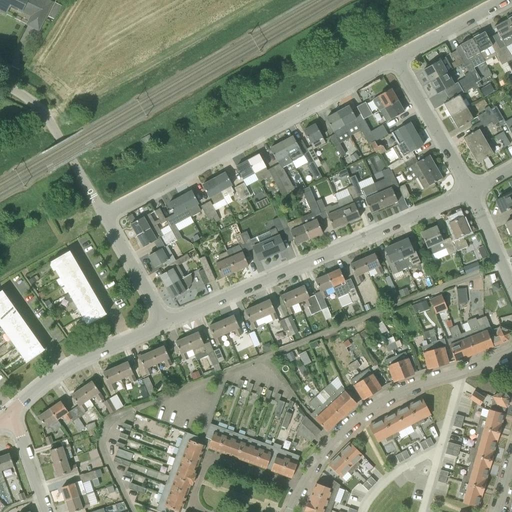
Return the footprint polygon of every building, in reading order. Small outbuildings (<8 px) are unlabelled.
[(0,0),(0,11),(6,15),(9,7),(21,12),(22,10),(44,20),(53,2),(47,0),(0,0)] [(57,21),(63,8),(55,4),(49,17),(57,21)] [(511,58),(506,48),(511,44),(511,29),(507,20),(494,27),(501,41),(497,43),(507,62),(511,59),(511,58)] [(483,59),(494,52),(501,65),(507,62),(497,43),(492,45),(485,32),(472,38),(480,52),(479,53),(482,58),(483,59)] [(465,55),(471,64),(482,58),(479,53),(480,52),(472,38),(460,45),(465,55)] [(461,58),(456,51),(451,54),(455,61),(452,63),(455,68),(464,63),(461,58)] [(473,80),(476,84),(479,82),(481,81),(471,64),(465,55),(461,58),(464,63),(473,80)] [(431,82),(447,72),(446,71),(440,60),(423,69),(431,82)] [(447,72),(431,82),(438,94),(454,85),(447,72)] [(460,88),(473,80),(468,73),(464,75),(465,77),(457,82),(460,88)] [(473,91),(478,88),(476,84),(473,80),(460,88),(464,93),(472,89),(473,91)] [(480,90),(484,97),(494,91),(490,84),(480,90)] [(385,107),(397,100),(391,89),(378,96),(385,107)] [(443,104),(450,116),(466,107),(460,95),(443,104)] [(404,112),(397,100),(385,107),(385,108),(380,111),(386,122),(404,112)] [(370,116),(366,108),(364,109),(361,104),(356,107),(360,115),(363,120),(370,116)] [(355,118),(349,106),(338,112),(348,130),(351,136),(360,131),(369,146),(374,142),(375,141),(373,136),(370,132),(368,129),(363,120),(360,115),(355,118)] [(493,115),(490,109),(489,106),(484,109),(485,112),(477,117),(480,122),(493,115)] [(493,115),(498,123),(500,127),(506,124),(496,106),(490,109),(493,115)] [(466,107),(450,116),(457,129),(474,119),(466,107)] [(351,136),(348,130),(338,112),(326,119),(333,131),(334,134),(329,137),(340,157),(345,154),(340,144),(351,138),(350,136),(351,136)] [(493,126),(498,123),(493,115),(480,122),(476,124),(479,129),(483,127),(483,128),(491,123),(493,126)] [(398,144),(416,134),(410,122),(398,129),(392,133),(398,144)] [(314,162),(316,168),(321,166),(318,159),(313,150),(325,143),(322,137),(315,124),(304,131),(310,143),(312,146),(307,149),(314,162)] [(373,136),(386,129),(383,124),(370,132),(373,136)] [(373,136),(375,141),(388,133),(386,129),(373,136)] [(470,151),(486,142),(479,129),(463,138),(470,151)] [(510,144),(504,134),(503,132),(494,137),(497,142),(500,140),(504,147),(510,144)] [(390,171),(391,170),(404,163),(415,157),(412,151),(423,145),(416,134),(398,144),(399,144),(392,148),(399,160),(388,167),(388,168),(389,170),(390,171)] [(316,168),(314,162),(307,149),(301,152),(293,136),(282,142),(292,162),(304,156),(308,164),(307,165),(315,180),(321,177),(316,168)] [(273,167),(287,192),(294,189),(282,168),(292,163),(292,162),(282,142),(270,149),(276,161),(277,161),(279,164),(273,167)] [(378,147),(374,142),(369,146),(370,145),(376,154),(379,152),(380,155),(386,151),(383,146),(379,146),(378,147)] [(493,154),(486,142),(470,151),(477,163),(493,154)] [(359,158),(355,153),(350,158),(354,163),(359,158)] [(287,192),(273,167),(267,171),(265,167),(266,167),(259,155),(248,161),(254,173),(259,182),(271,176),(281,195),(287,192)] [(429,156),(416,163),(423,174),(435,167),(429,156)] [(254,173),(248,161),(236,167),(243,179),(244,178),(246,182),(256,177),(254,173)] [(407,168),(404,163),(391,170),(394,176),(395,175),(406,168),(407,168)] [(417,178),(415,179),(419,184),(421,183),(424,189),(430,185),(442,178),(435,167),(423,174),(417,178)] [(378,193),(384,207),(397,202),(391,187),(397,184),(394,176),(391,170),(390,171),(389,170),(388,168),(384,170),(389,182),(376,188),(378,193)] [(348,176),(346,170),(338,173),(341,179),(348,176)] [(225,173),(214,179),(224,197),(229,195),(230,197),(234,195),(233,193),(234,192),(231,186),(232,185),(225,173)] [(353,185),(358,183),(359,183),(355,175),(350,177),(353,185)] [(223,197),(224,197),(214,179),(202,185),(209,197),(210,197),(212,200),(206,203),(206,204),(213,216),(215,221),(219,219),(215,211),(227,204),(224,199),(223,197)] [(244,183),(239,186),(246,198),(250,196),(244,183)] [(353,185),(358,197),(363,195),(358,183),(353,185)] [(384,207),(378,193),(376,188),(374,183),(360,189),(371,213),(384,207)] [(358,197),(353,185),(347,188),(352,199),(358,197)] [(404,199),(409,196),(404,185),(399,188),(404,199)] [(246,198),(239,186),(234,188),(241,201),(243,204),(248,202),(246,198)] [(294,189),(287,192),(289,196),(297,191),(295,187),(294,189)] [(321,213),(315,202),(310,190),(303,193),(312,213),(300,218),(310,239),(323,233),(315,216),(321,213)] [(192,191),(180,197),(191,217),(201,212),(197,204),(198,203),(192,191)] [(511,193),(511,194),(496,201),(501,213),(511,208),(511,193)] [(341,209),(347,223),(360,217),(354,203),(350,195),(337,201),(338,204),(341,209)] [(175,236),(177,240),(182,238),(178,231),(193,223),(191,218),(191,217),(180,197),(168,203),(174,214),(166,219),(167,221),(169,225),(172,231),(175,236)] [(347,223),(341,209),(338,204),(332,207),(330,206),(325,208),(321,199),(315,202),(321,213),(326,211),(327,215),(333,229),(347,223)] [(213,216),(206,204),(206,203),(200,206),(207,219),(213,216)] [(162,224),(167,221),(166,219),(165,219),(160,208),(155,211),(162,224)] [(132,214),(128,217),(131,223),(136,221),(132,214)] [(131,224),(137,235),(154,226),(147,214),(131,224)] [(300,218),(287,224),(284,215),(278,218),(283,229),(288,227),(296,245),(310,239),(300,218)] [(246,231),(241,234),(248,251),(253,248),(259,261),(285,249),(277,232),(283,229),(278,218),(272,220),(276,228),(269,231),(269,232),(250,240),(246,231)] [(450,236),(456,252),(468,246),(465,240),(464,240),(462,235),(469,232),(462,218),(449,223),(454,234),(450,236)] [(175,236),(172,231),(169,225),(160,230),(157,225),(154,226),(137,235),(144,247),(156,240),(160,238),(162,242),(175,236)] [(443,241),(436,227),(421,233),(431,255),(446,249),(448,255),(456,252),(450,236),(449,236),(450,238),(443,241)] [(248,266),(243,253),(248,251),(241,234),(235,236),(238,244),(226,250),(226,252),(227,252),(235,272),(248,266)] [(177,240),(175,236),(162,242),(165,247),(149,256),(155,267),(165,262),(167,266),(168,265),(168,264),(184,256),(181,251),(173,256),(169,250),(167,246),(175,241),(177,240)] [(403,257),(402,258),(407,268),(419,263),(420,262),(413,245),(410,246),(407,239),(397,244),(403,257)] [(407,268),(402,258),(403,257),(397,244),(386,249),(388,255),(386,256),(393,274),(401,270),(407,268)] [(52,261),(56,269),(74,259),(70,251),(52,261)] [(480,254),(482,259),(489,257),(486,251),(480,254)] [(222,277),(235,272),(227,252),(226,252),(218,256),(219,258),(217,263),(216,264),(222,277)] [(166,287),(184,277),(178,266),(190,259),(187,254),(184,256),(168,264),(168,265),(171,269),(160,276),(166,287)] [(375,254),(362,259),(368,271),(375,268),(378,275),(383,273),(375,254)] [(199,259),(202,268),(203,270),(209,283),(215,280),(205,256),(199,259)] [(79,267),(74,259),(56,269),(61,277),(79,267)] [(368,271),(362,259),(350,264),(358,284),(363,282),(360,275),(368,271)] [(419,264),(421,270),(425,278),(427,277),(429,275),(430,275),(424,262),(419,264)] [(467,274),(480,269),(478,262),(464,267),(467,274)] [(83,275),(79,267),(61,277),(65,285),(83,275)] [(209,283),(203,270),(202,268),(197,269),(198,272),(204,285),(209,283)] [(348,294),(347,291),(354,288),(351,281),(346,284),(340,269),(327,274),(332,286),(335,292),(338,298),(348,294)] [(184,277),(166,287),(173,299),(189,290),(188,288),(190,285),(191,282),(191,278),(190,274),(184,277)] [(315,295),(321,311),(328,308),(323,298),(328,296),(327,295),(335,292),(332,286),(327,274),(315,280),(320,292),(314,294),(315,295)] [(88,283),(83,275),(65,285),(70,293),(88,283)] [(392,300),(399,297),(393,286),(389,276),(384,278),(389,288),(387,289),(392,300)] [(74,301),(92,291),(88,283),(70,293),(74,301)] [(321,311),(315,295),(309,297),(304,285),(293,291),(298,303),(300,307),(306,304),(311,315),(321,311)] [(352,303),(359,300),(354,288),(347,291),(348,294),(352,303)] [(401,297),(409,294),(406,288),(399,291),(401,297)] [(458,303),(467,302),(465,288),(456,289),(458,303)] [(97,298),(92,291),(74,301),(79,309),(97,298)] [(301,311),(300,307),(298,303),(293,291),(281,296),(289,315),(294,313),(295,314),(301,311)] [(436,314),(447,309),(442,296),(430,301),(436,314)] [(0,314),(12,305),(7,298),(0,302),(0,314)] [(101,306),(97,298),(79,309),(83,317),(101,306)] [(257,305),(265,323),(272,319),(273,321),(278,319),(270,300),(257,305)] [(428,308),(426,302),(416,305),(418,312),(428,308)] [(0,314),(0,323),(1,325),(18,313),(12,305),(0,314)] [(258,326),(265,323),(257,305),(245,310),(253,330),(258,327),(258,326)] [(106,314),(101,306),(83,317),(88,325),(106,314)] [(23,320),(18,313),(1,325),(6,332),(23,320)] [(234,315),(221,321),(227,333),(234,330),(237,336),(242,334),(234,315)] [(301,339),(291,316),(284,320),(289,330),(294,342),(301,339)] [(484,325),(492,346),(508,340),(511,332),(500,327),(491,330),(486,316),(483,317),(484,325)] [(492,346),(484,325),(483,317),(476,320),(476,318),(471,319),(483,350),(492,346)] [(474,354),(483,350),(471,319),(467,321),(468,322),(463,324),(466,332),(474,354)] [(28,328),(23,320),(6,332),(11,339),(28,328)] [(284,332),(289,330),(284,320),(279,322),(284,332)] [(227,333),(221,321),(209,326),(217,345),(223,343),(220,336),(227,333)] [(388,332),(389,331),(382,322),(377,325),(383,335),(388,332)] [(474,354),(466,332),(461,334),(457,325),(453,327),(465,357),(474,354)] [(465,357),(453,327),(448,328),(452,338),(447,340),(455,361),(465,357)] [(33,335),(28,328),(11,339),(17,347),(33,335)] [(195,355),(206,350),(204,344),(198,332),(187,337),(195,355)] [(254,332),(248,334),(254,346),(260,343),(254,332)] [(39,342),(33,335),(17,347),(22,354),(39,342)] [(188,358),(195,355),(187,337),(175,342),(184,361),(188,359),(188,358)] [(332,357),(338,354),(331,340),(325,343),(332,357)] [(448,363),(444,347),(442,340),(432,343),(438,366),(448,363)] [(22,354),(27,362),(44,350),(39,342),(22,354)] [(438,366),(432,343),(421,346),(423,352),(423,353),(427,369),(438,366)] [(164,346),(152,351),(157,363),(164,360),(167,367),(172,365),(164,346)] [(213,351),(218,363),(224,361),(219,349),(213,351)] [(157,363),(152,351),(139,357),(147,375),(152,373),(151,371),(158,369),(156,364),(157,363)] [(214,370),(203,374),(204,377),(221,370),(218,363),(213,351),(207,354),(214,370)] [(312,356),(310,351),(306,353),(306,352),(299,355),(305,366),(311,363),(309,358),(312,356)] [(405,352),(395,356),(404,378),(414,374),(411,367),(408,358),(407,358),(405,352)] [(286,355),(289,361),(294,358),(291,353),(286,355)] [(404,378),(395,356),(385,360),(387,366),(394,382),(404,378)] [(408,358),(411,367),(417,365),(414,356),(408,358)] [(357,360),(353,363),(352,363),(356,369),(360,366),(357,360)] [(128,362),(116,367),(121,379),(128,376),(131,383),(136,380),(128,362)] [(359,374),(356,369),(352,363),(348,366),(352,372),(347,375),(354,385),(353,386),(363,400),(372,394),(359,374)] [(121,379),(116,367),(103,372),(111,391),(116,389),(113,383),(121,379)] [(368,368),(359,374),(372,394),(381,388),(372,374),(368,368)] [(92,381),(82,388),(89,399),(95,395),(99,401),(104,398),(92,381)] [(327,387),(349,411),(357,404),(348,395),(341,387),(337,390),(330,383),(327,387)] [(150,397),(156,395),(153,387),(147,390),(150,397)] [(342,417),(349,411),(327,387),(320,393),(326,400),(342,417)] [(83,403),(89,399),(82,388),(71,395),(83,412),(87,410),(87,409),(83,403)] [(493,397),(489,410),(504,414),(506,407),(509,398),(504,390),(493,397)] [(485,398),(474,391),(469,399),(480,406),(485,398)] [(109,399),(116,410),(123,406),(116,395),(109,399)] [(342,417),(326,400),(322,404),(316,397),(312,400),(325,414),(335,424),(342,417)] [(425,422),(423,418),(430,415),(421,398),(419,399),(414,401),(414,402),(408,405),(419,425),(425,422)] [(116,410),(109,399),(104,402),(110,414),(116,410)] [(279,400),(278,403),(274,415),(279,417),(285,402),(279,400)] [(327,431),(335,424),(325,414),(312,400),(309,403),(315,410),(311,414),(327,431)] [(61,401),(50,409),(57,420),(64,415),(68,421),(73,418),(68,412),(61,401)] [(408,405),(402,408),(397,410),(397,411),(395,412),(404,428),(411,425),(412,429),(419,425),(408,405)] [(291,413),(293,410),(288,408),(286,412),(281,426),(286,428),(291,413)] [(57,420),(50,409),(38,416),(46,427),(49,425),(53,432),(62,426),(57,420)] [(487,419),(480,417),(477,426),(499,433),(504,414),(489,410),(487,419)] [(393,413),(393,412),(388,415),(389,415),(383,418),(393,439),(399,435),(398,432),(404,428),(395,412),(393,413)] [(456,414),(454,420),(462,422),(464,417),(456,414)] [(321,431),(305,416),(303,418),(300,423),(315,437),(321,431)] [(85,428),(78,418),(74,421),(73,422),(80,432),(85,428)] [(369,425),(378,442),(385,438),(387,442),(393,439),(383,418),(376,422),(376,421),(371,424),(369,425)] [(461,428),(462,422),(454,420),(453,426),(461,428)] [(86,426),(88,432),(97,428),(95,422),(86,426)] [(226,429),(210,423),(205,437),(211,440),(209,448),(218,451),(226,429)] [(311,442),(315,437),(300,423),(297,429),(296,433),(301,438),(303,435),(311,442)] [(495,447),(499,433),(477,426),(475,433),(478,434),(476,441),(495,447)] [(236,433),(226,429),(218,451),(228,454),(236,433)] [(179,447),(201,455),(204,446),(197,443),(199,437),(185,432),(179,447)] [(245,436),(236,433),(228,454),(237,458),(245,436)] [(254,439),(245,436),(237,458),(246,461),(254,439)] [(428,448),(434,445),(430,438),(425,440),(428,448)] [(264,443),(254,439),(246,461),(256,465),(264,443)] [(425,440),(419,443),(423,451),(428,448),(425,440)] [(471,447),(469,454),(491,460),(495,447),(476,441),(474,448),(471,447)] [(448,442),(446,448),(459,451),(460,445),(448,442)] [(273,446),(264,443),(256,465),(265,468),(273,446)] [(274,443),(273,446),(265,468),(281,474),(289,452),(280,449),(281,445),(274,443)] [(344,448),(339,453),(355,469),(360,464),(357,462),(363,456),(349,443),(347,444),(343,448),(344,448)] [(54,463),(66,459),(64,451),(71,449),(69,444),(49,450),(54,463)] [(197,465),(201,455),(179,447),(176,457),(197,465)] [(131,460),(133,454),(118,448),(116,455),(131,460)] [(445,454),(457,457),(459,451),(446,448),(445,454)] [(406,450),(401,453),(404,460),(410,457),(406,450)] [(289,452),(281,474),(292,478),(300,456),(289,452)] [(0,456),(0,467),(1,470),(14,466),(9,453),(0,456)] [(339,453),(334,458),(333,458),(330,462),(328,464),(342,477),(347,472),(350,474),(355,469),(339,453)] [(395,456),(399,463),(402,462),(404,460),(401,453),(395,456)] [(470,462),(468,469),(487,474),(491,460),(469,454),(467,461),(470,462)] [(129,466),(130,462),(115,457),(113,461),(129,466)] [(194,474),(197,465),(176,457),(172,466),(194,474)] [(66,459),(54,463),(58,476),(78,470),(76,465),(69,467),(66,459)] [(169,476),(191,484),(194,474),(172,466),(169,476)] [(463,475),(461,482),(484,488),(487,474),(468,469),(466,476),(463,475)] [(97,478),(94,470),(82,474),(79,475),(81,481),(62,487),(66,500),(79,496),(86,494),(82,483),(97,478)] [(448,472),(440,470),(439,476),(447,478),(448,472)] [(165,485),(187,493),(191,484),(169,476),(165,485)] [(445,484),(447,478),(439,476),(437,482),(445,484)] [(372,487),(376,482),(371,477),(366,481),(372,487)] [(330,489),(316,484),(313,493),(334,501),(340,485),(334,481),(333,481),(330,489)] [(366,481),(362,485),(368,491),(372,487),(366,481)] [(463,502),(478,507),(484,488),(461,482),(459,492),(465,494),(463,502)] [(144,494),(146,488),(131,483),(129,489),(144,494)] [(162,494),(184,502),(187,493),(165,485),(162,494)] [(86,494),(79,496),(66,500),(69,511),(73,511),(90,507),(89,506),(97,504),(93,492),(86,494)] [(331,510),(334,501),(313,493),(309,502),(331,510)] [(184,502),(162,494),(156,510),(161,511),(171,511),(172,509),(180,511),(184,502)] [(305,511),(306,511),(330,511),(331,510),(309,502),(308,501),(305,511)]
